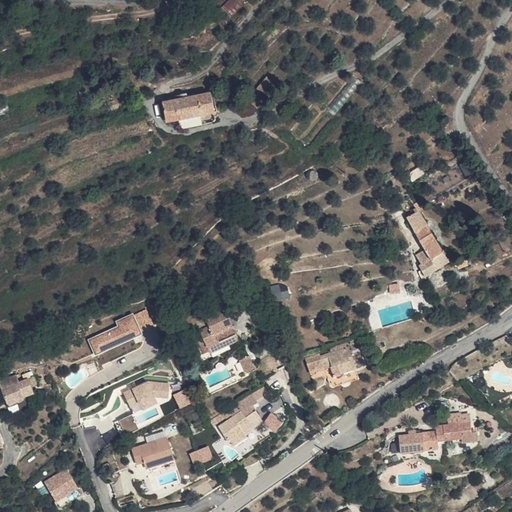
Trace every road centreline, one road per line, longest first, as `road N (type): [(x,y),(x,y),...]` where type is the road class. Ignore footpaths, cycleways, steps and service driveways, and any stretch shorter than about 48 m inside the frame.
road 1 (residential): [(223,511),(511,316)]
road 2 (residential): [(511,200),(459,124),(459,109),(511,6)]
